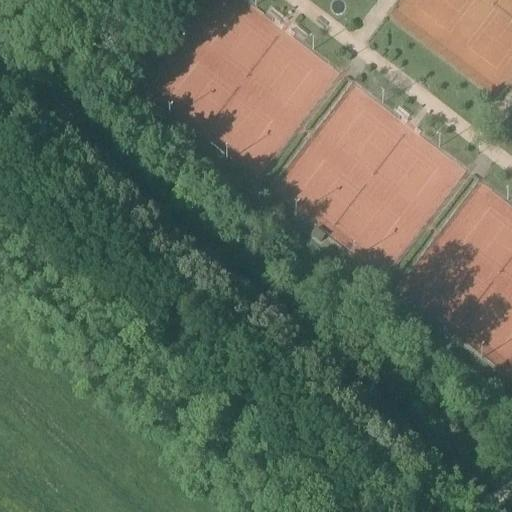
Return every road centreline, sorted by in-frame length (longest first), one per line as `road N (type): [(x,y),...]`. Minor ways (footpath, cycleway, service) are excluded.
road 1 (unclassified): [(43,127),(475,511)]
road 2 (unclassified): [(43,127),(148,0)]
